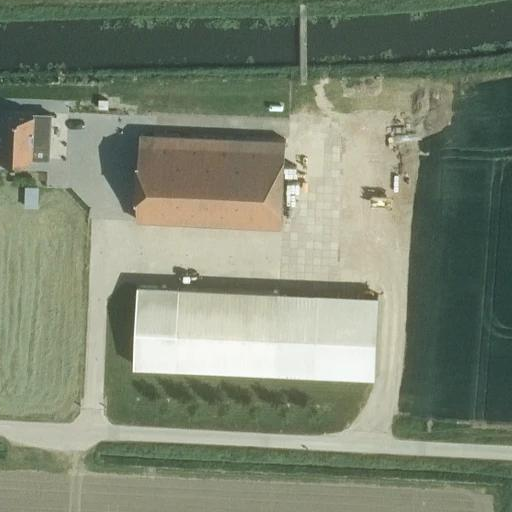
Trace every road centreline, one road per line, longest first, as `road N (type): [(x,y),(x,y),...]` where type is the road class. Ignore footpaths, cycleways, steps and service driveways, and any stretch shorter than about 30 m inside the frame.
road 1 (unclassified): [(511,453),(0,427)]
road 2 (track): [(0,4),(179,0)]
